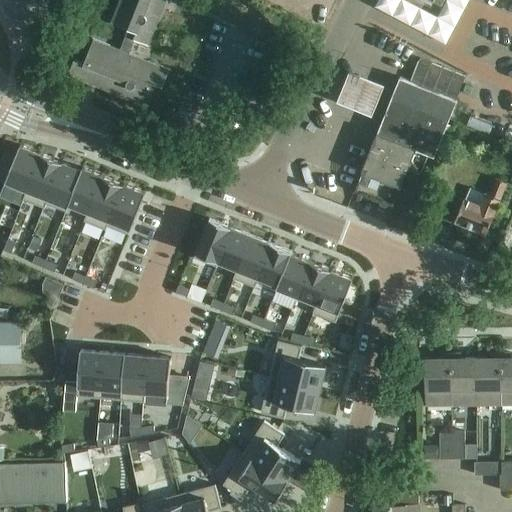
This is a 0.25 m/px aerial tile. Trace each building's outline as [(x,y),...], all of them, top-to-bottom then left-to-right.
[(116,25),(128,30),(120,50),(92,39),(91,40),(94,41),(92,46),(91,45),(86,58),(87,58),(84,65),(74,61),(68,75),(66,74),(66,75),(148,108),(149,107),(147,106),(152,92),(155,85),(162,88),(169,71),(170,72),(171,71),(129,54),(134,40),(147,45),(146,47),(147,47),(166,0),(120,0),(110,25),(111,25),(112,23),(117,25),(116,25)] [(419,48),(448,63),(453,53),(424,38),(419,48)] [(476,76),(481,67),(459,56),(454,65),(476,76)] [(392,96),(361,172),(401,187),(408,169),(420,174),(428,155),(434,157),(449,119),(457,100),(466,76),(420,59),(411,82),(400,77),(392,96)] [(7,150),(0,166),(0,179),(6,182),(27,190),(42,154),(20,145),(17,154),(7,150)] [(27,190),(23,199),(45,208),(47,204),(47,203),(63,162),(42,154),(27,190)] [(63,162),(47,203),(47,204),(67,212),(69,205),(68,204),(82,170),(63,162)] [(82,170),(68,204),(69,205),(88,212),(103,176),(83,168),(82,170)] [(400,200),(417,206),(428,181),(410,174),(400,200)] [(88,212),(84,221),(106,230),(108,226),(108,225),(124,184),(103,176),(88,212)] [(464,200),(462,203),(454,222),(486,235),(507,184),(495,179),(488,194),(484,192),(478,206),(464,200)] [(124,184),(108,225),(108,226),(129,234),(145,193),(124,184)] [(210,219),(194,257),(217,267),(219,262),(218,262),(232,227),(210,219)] [(232,227),(218,262),(219,262),(237,270),(238,270),(252,235),(232,227)] [(237,270),(234,278),(255,287),(257,283),(256,282),(271,243),(252,235),(238,270),(237,270)] [(8,239),(4,250),(11,253),(16,242),(8,239)] [(271,243),(256,282),(257,283),(277,291),(278,289),(278,288),(292,254),(293,252),(271,243)] [(292,254),(278,288),(278,289),(296,296),(310,261),(292,254)] [(35,256),(32,263),(43,268),(45,265),(47,260),(35,256)] [(45,265),(43,268),(55,272),(58,265),(47,260),(45,265)] [(310,261),(296,296),(316,304),(318,304),(324,289),(332,270),(324,267),(310,261)] [(316,304),(313,313),(325,318),(336,322),(353,279),(332,270),(324,289),(318,304),(316,304)] [(75,272),(72,279),(83,284),(84,281),(86,277),(75,272)] [(84,281),(83,284),(94,288),(97,281),(86,277),(84,281)] [(181,281),(176,292),(187,297),(192,286),(181,281)] [(214,299),(211,306),(222,310),(223,308),(225,303),(214,299)] [(223,308),(222,310),(233,315),(236,308),(225,303),(223,308)] [(254,315),(251,322),(262,327),(263,324),(265,319),(254,315)] [(263,324),(262,327),(273,331),(276,324),(265,319),(263,324)] [(0,362),(21,363),(21,323),(0,323),(0,362)] [(292,339),(291,340),(303,343),(305,336),(293,333),(292,339)] [(305,336),(303,343),(314,346),(316,338),(305,336)] [(279,341),(270,377),(321,389),(322,384),(327,366),(299,359),(302,346),(279,341)] [(66,381),(64,411),(76,412),(77,397),(101,398),(105,352),(81,350),(78,382),(66,381)] [(105,352),(101,398),(121,400),(125,354),(105,352)] [(492,359),(476,359),(477,405),(501,405),(501,353),(492,353),(492,359)] [(510,353),(501,353),(501,405),(511,404),(511,358),(510,358),(510,353)] [(125,354),(121,400),(145,402),(146,392),(145,392),(148,356),(125,354)] [(442,354),(442,359),(426,359),(427,406),(452,405),(451,354),(442,354)] [(461,354),(451,354),(452,405),(477,405),(476,359),(461,359),(461,354)] [(148,356),(145,392),(146,392),(168,394),(171,357),(148,356)] [(270,377),(261,413),(284,418),(288,405),(315,412),(321,389),(270,377)] [(265,421),(244,452),(288,481),(301,461),(277,445),(285,434),(265,421)] [(154,425),(142,427),(143,435),(155,433),(154,425)] [(142,427),(130,429),(131,437),(143,435),(142,427)] [(453,459),(452,432),(440,432),(440,459),(453,459)] [(465,432),(452,432),(453,459),(465,459),(465,432)] [(109,438),(97,440),(99,448),(110,446),(110,440),(109,438)] [(74,444),(62,445),(63,453),(75,451),(74,444)] [(244,452),(223,484),(232,490),(230,494),(241,501),(251,485),(275,501),(288,481),(244,452)] [(66,462),(0,463),(0,504),(67,502),(66,462)] [(502,462),(475,462),(475,475),(500,475),(502,475),(502,462)] [(511,462),(502,462),(502,475),(500,475),(500,491),(511,490),(511,462)] [(215,485),(179,494),(184,511),(208,511),(209,511),(221,508),(215,485)] [(184,511),(179,494),(144,504),(145,511),(184,511)] [(374,506),(374,511),(418,511),(419,495),(399,496),(399,500),(390,500),(390,506),(374,506)]
